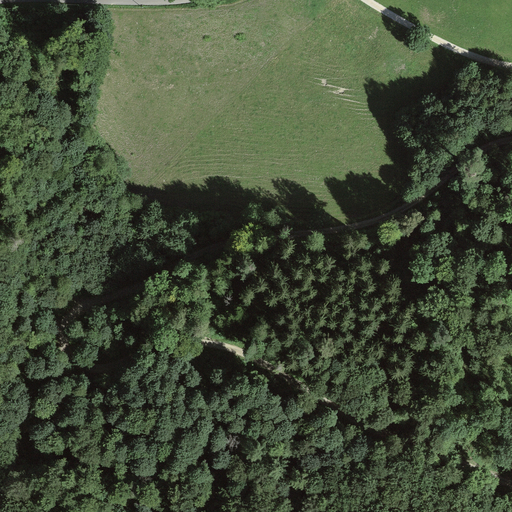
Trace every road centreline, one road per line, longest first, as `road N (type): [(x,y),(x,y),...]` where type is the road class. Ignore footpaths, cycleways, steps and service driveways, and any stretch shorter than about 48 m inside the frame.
road 1 (track): [(79,308),(57,334),(76,365),(104,370),(149,349),(207,342),(511,484)]
road 2 (track): [(511,138),(495,140),(405,206),(349,229),(262,238)]
road 3 (track): [(262,238),(215,245),(79,308)]
road 4 (track): [(364,0),(486,63),(511,67)]
